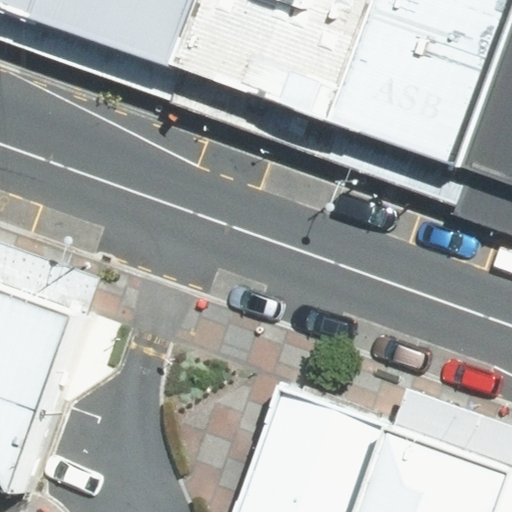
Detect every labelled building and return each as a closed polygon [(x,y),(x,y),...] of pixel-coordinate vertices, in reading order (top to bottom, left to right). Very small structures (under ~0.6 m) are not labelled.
[(0,0),(0,9),(52,31),(62,0),(0,0)] [(62,0),(52,31),(191,81),(219,0),(62,0)] [(511,0),(219,0),(191,81),(467,178),(511,51),(511,0)] [(511,51),(467,178),(511,194),(511,51)] [(0,282),(0,511),(18,511),(86,311),(0,282)] [(350,511),(382,426),(277,388),(231,511),(350,511)] [(492,511),(508,470),(382,426),(350,511),(492,511)] [(511,511),(511,470),(508,470),(492,511),(511,511)]
